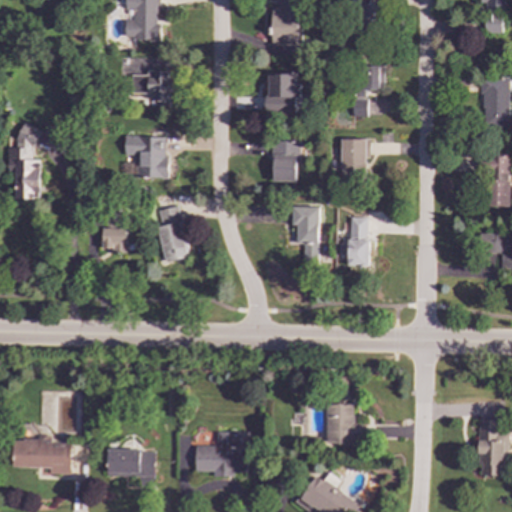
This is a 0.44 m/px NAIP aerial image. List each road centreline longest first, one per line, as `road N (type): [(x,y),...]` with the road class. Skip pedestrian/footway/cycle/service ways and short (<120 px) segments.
road 1 (secondary): [(511,341),(0,331)]
road 2 (residential): [(416,511),(424,0)]
road 3 (residential): [(257,337),(257,308),(221,211),(217,0)]
